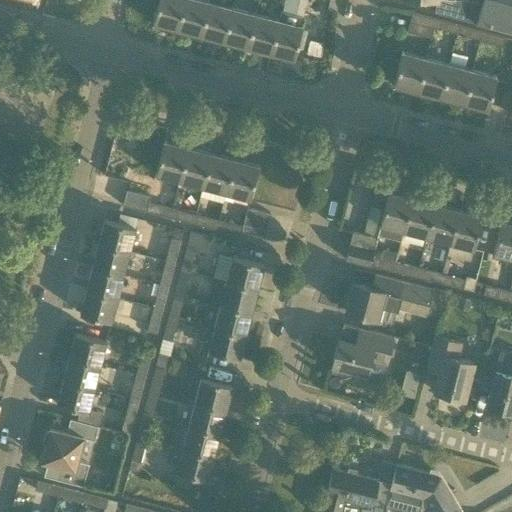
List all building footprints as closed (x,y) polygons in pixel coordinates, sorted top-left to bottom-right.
[(176,29),(183,0),(158,0),(152,23),(176,29)] [(199,35),(208,2),(200,0),(183,0),(176,29),(199,35)] [(511,0),(481,0),(479,7),(475,23),(511,33),(511,0)] [(223,41),(231,8),(208,2),(199,35),(223,41)] [(452,17),(475,23),(479,7),(453,4),(452,17)] [(246,47),(254,14),(231,8),(223,41),(246,47)] [(277,20),(269,53),(293,59),(296,47),(300,30),(304,17),(280,11),(278,20),(277,20)] [(433,28),(435,18),(412,12),(407,31),(431,38),(433,28)] [(269,53),(277,20),(254,14),(246,47),(269,53)] [(435,18),(433,28),(456,34),(458,24),(435,18)] [(479,40),(481,30),(458,24),(456,34),(479,40)] [(300,30),(296,47),(301,49),(305,31),(300,30)] [(479,40),(502,46),(499,58),(511,61),(511,57),(511,38),(481,30),(479,40)] [(417,91),(425,58),(401,52),(393,85),(417,91)] [(440,97),(448,64),(425,58),(417,91),(440,97)] [(463,103),(471,70),(448,64),(440,97),(463,103)] [(463,103),(487,109),(495,76),(471,70),(463,103)] [(179,180),(187,147),(163,141),(155,174),(179,180)] [(202,186),(210,153),(187,147),(179,180),(202,186)] [(222,202),(223,199),(233,159),(210,153),(202,186),(199,196),(222,202)] [(223,199),(232,201),(234,194),(249,198),(257,165),(233,159),(223,199)] [(148,202),(149,195),(126,189),(122,205),(145,211),(148,202)] [(400,241),(403,231),(411,197),(387,191),(379,225),(380,225),(377,235),(400,241)] [(434,203),(411,197),(403,231),(426,237),(434,203)] [(169,217),(171,208),(148,202),(145,211),(169,217)] [(449,243),(458,209),(434,203),(426,237),(449,243)] [(270,213),(250,208),(247,207),(242,222),(266,228),(270,213)] [(192,223),(195,214),(171,208),(169,217),(192,223)] [(449,243),(446,254),(470,260),(482,215),(458,209),(449,243)] [(215,229),(217,220),(195,214),(192,223),(215,229)] [(128,251),(134,227),(104,219),(97,243),(128,251)] [(239,235),(240,232),(241,226),(217,220),(215,229),(239,235)] [(511,258),(511,222),(501,220),(492,253),(511,258)] [(242,223),(241,226),(240,232),(263,238),(265,229),(242,223)] [(190,231),(180,268),(189,270),(195,248),(206,251),(210,236),(190,231)] [(165,260),(175,263),(181,239),(171,237),(165,260)] [(128,251),(97,243),(91,266),(122,274),(128,251)] [(393,271),(395,261),(397,252),(382,249),(380,258),(372,256),(373,251),(348,245),(345,258),(364,264),(393,271)] [(225,280),(256,288),(263,264),(231,256),(225,280)] [(175,263),(165,260),(159,283),(169,286),(175,263)] [(395,261),(393,271),(416,277),(418,267),(395,261)] [(91,266),(85,289),(116,297),(122,274),(91,266)] [(441,273),(418,267),(416,277),(439,283),(441,273)] [(189,270),(180,268),(174,291),(183,294),(189,270)] [(472,291),(475,281),(476,278),(465,275),(464,279),(441,273),(439,283),(462,289),(472,291)] [(445,294),(433,290),(433,288),(403,281),(395,279),(375,274),(372,288),(352,283),(345,311),(364,316),(376,319),(377,317),(380,304),(396,308),(426,316),(427,312),(439,316),(445,294)] [(225,280),(219,303),(250,311),(256,288),(225,280)] [(506,300),(508,291),(485,285),(486,283),(475,281),(472,291),(506,300)] [(169,286),(159,283),(153,307),(163,309),(169,286)] [(110,321),(116,297),(85,289),(79,313),(110,321)] [(183,294),(174,291),(168,314),(177,317),(183,294)] [(250,311),(219,303),(213,326),(244,334),(250,311)] [(156,333),(163,309),(153,307),(147,330),(156,333)] [(177,317),(168,314),(158,352),(167,354),(177,317)] [(238,358),(244,334),(213,326),(207,350),(238,358)] [(338,338),(331,365),(333,366),(331,371),(346,375),(347,370),(365,374),(369,360),(385,364),(388,352),(392,336),(386,334),(366,329),(358,327),(353,342),(338,338)] [(68,356),(99,364),(105,341),(74,332),(68,356)] [(428,358),(425,368),(439,372),(434,391),(448,395),(447,398),(458,401),(459,398),(463,399),(468,380),(473,362),(455,357),(459,342),(434,335),(431,347),(428,358)] [(511,352),(500,349),(491,385),(486,405),(511,411),(511,352)] [(145,376),(151,353),(141,350),(135,374),(145,376)] [(148,389),(158,392),(164,369),(167,354),(158,352),(148,389)] [(99,364),(68,356),(62,379),(93,388),(99,364)] [(406,370),(399,394),(413,397),(419,374),(406,370)] [(145,376),(135,374),(129,397),(139,399),(145,376)] [(225,409),(231,385),(200,377),(194,401),(225,409)] [(62,379),(56,403),(79,409),(77,419),(96,424),(101,426),(104,413),(88,408),(93,388),(62,379)] [(142,413),(152,415),(158,392),(148,389),(142,413)] [(129,397),(120,432),(130,434),(139,399),(129,397)] [(225,409),(194,401),(188,424),(219,432),(225,409)] [(152,415),(142,413),(137,436),(146,438),(152,415)] [(98,426),(69,418),(66,432),(50,428),(49,430),(45,432),(43,442),(45,446),(41,460),(54,464),(50,477),(83,486),(88,464),(77,461),(84,438),(93,440),(98,426)] [(169,445),(182,448),(213,456),(219,432),(188,424),(175,421),(169,445)] [(146,438),(137,436),(131,459),(140,462),(146,438)] [(182,448),(169,445),(166,455),(179,459),(176,471),(207,479),(213,456),(182,448)] [(395,463),(390,482),(385,504),(413,511),(462,511),(437,470),(429,467),(428,471),(395,463)] [(383,511),(385,504),(390,482),(331,467),(319,511),(340,511),(344,499),(370,506),(368,511),(383,511)] [(58,495),(60,486),(37,480),(34,489),(58,495)] [(81,501),(83,492),(60,486),(58,495),(81,501)] [(113,511),(117,501),(83,492),(81,501),(105,507),(103,511),(113,511)] [(147,511),(149,509),(125,503),(122,511),(147,511)]
